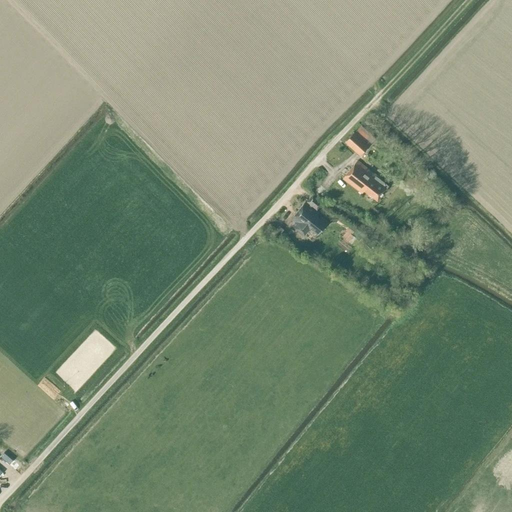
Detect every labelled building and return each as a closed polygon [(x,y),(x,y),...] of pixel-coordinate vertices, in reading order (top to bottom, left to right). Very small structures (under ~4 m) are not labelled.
[(361,126),(354,132),(345,142),(359,155),(374,139),(361,126)] [(364,191),(377,201),(388,187),(376,177),(357,161),(343,179),(362,194),(364,191)] [(291,219),(294,222),(291,225),(304,236),(310,229),(318,235),(326,225),(316,216),(319,213),(316,211),(322,203),(312,195),(307,202),(308,203),(307,203),(305,202),(291,219)] [(346,228),(349,223),(339,217),(339,218),(337,221),(336,222),(346,228)] [(277,237),(284,229),(278,225),(272,233),(277,237)]
